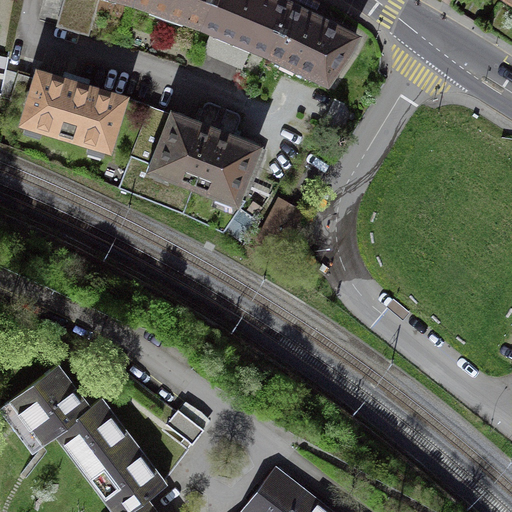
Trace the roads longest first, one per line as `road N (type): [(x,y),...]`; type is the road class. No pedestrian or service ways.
road 1 (unclassified): [(438,40),(345,186),(336,213),(339,255),(357,293),(511,419)]
road 2 (residential): [(0,284),(230,420)]
